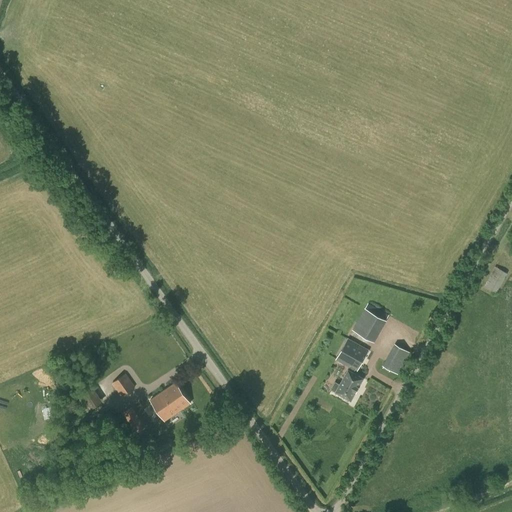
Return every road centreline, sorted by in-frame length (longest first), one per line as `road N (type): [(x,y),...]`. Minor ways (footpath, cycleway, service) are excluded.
road 1 (unclassified): [(316,511),(0,78)]
road 2 (unclassified): [(335,511),(511,199)]
